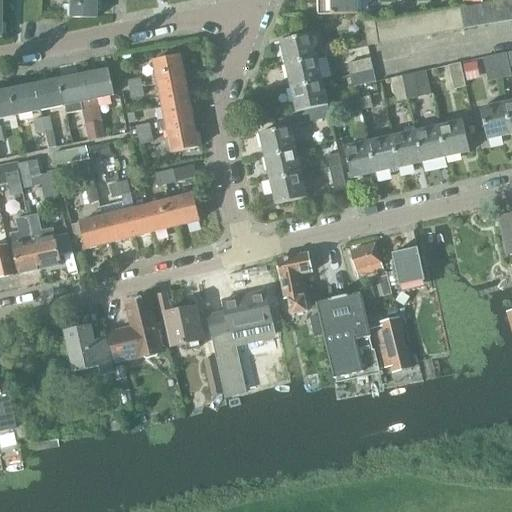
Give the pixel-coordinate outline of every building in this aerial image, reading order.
[(97,0),(66,0),(66,1),(71,1),(70,18),(97,18),(97,0)] [(317,0),(318,15),(358,14),(357,0),(317,0)] [(511,0),(507,0),(502,1),(506,22),(511,20),(511,0)] [(502,1),(492,3),(495,24),(506,22),(502,1)] [(492,3),(481,5),(485,25),(495,24),(492,3)] [(481,5),(471,7),(474,27),(485,25),(481,5)] [(471,7),(460,9),(464,29),(474,27),(471,7)] [(460,9),(449,10),(453,31),(464,29),(460,9)] [(449,10),(439,12),(442,33),(453,31),(449,10)] [(439,12),(428,14),(432,35),(442,33),(439,12)] [(428,14),(418,16),(421,37),(432,35),(428,14)] [(418,16),(407,18),(411,39),(421,37),(418,16)] [(407,18),(396,20),(400,41),(411,39),(407,18)] [(396,20),(386,22),(389,42),(400,41),(396,20)] [(363,23),(367,46),(378,44),(374,21),(363,23)] [(389,42),(386,22),(375,24),(378,44),(389,42)] [(280,41),(285,65),(317,58),(311,34),(280,41)] [(506,53),(493,56),(498,79),(511,77),(506,53)] [(153,61),(157,84),(185,79),(180,56),(153,61)] [(498,79),(493,56),(482,59),(487,82),(498,79)] [(285,65),(291,89),(322,82),(317,58),(285,65)] [(346,64),(349,76),(373,71),(370,59),(346,64)] [(465,87),(460,64),(448,66),(454,90),(465,87)] [(109,70),(84,75),(89,101),(114,96),(109,70)] [(373,71),(349,76),(352,88),(376,82),(373,71)] [(426,71),(414,74),(419,97),(431,95),(426,71)] [(414,74),(403,76),(408,100),(419,97),(414,74)] [(59,80),(65,106),(66,114),(82,111),(91,110),(89,101),(84,75),(59,80)] [(408,100),(403,76),(391,79),(396,103),(408,100)] [(128,81),(129,90),(142,87),(140,79),(128,81)] [(157,84),(162,107),(189,102),(185,79),(157,84)] [(59,80),(35,85),(40,111),(65,106),(59,80)] [(322,82),(291,89),(296,112),(327,105),(322,82)] [(35,85),(10,90),(15,116),(40,111),(35,85)] [(142,87),(129,90),(131,99),(143,96),(142,87)] [(10,90),(0,91),(0,119),(15,116),(10,90)] [(370,96),(359,99),(361,111),(372,108),(370,96)] [(361,111),(359,99),(346,101),(349,113),(361,111)] [(159,132),(167,130),(194,125),(189,102),(162,107),(165,121),(157,123),(159,132)] [(511,135),(504,104),(480,109),(487,140),(511,135)] [(327,105),(296,112),(299,124),(330,117),(327,105)] [(91,110),(97,139),(105,137),(99,108),(91,110)] [(97,139),(91,110),(82,111),(88,141),(97,139)] [(42,118),(44,132),(47,149),(56,148),(50,116),(42,118)] [(34,134),(44,132),(42,118),(32,120),(34,134)] [(463,121),(439,127),(446,158),(470,153),(463,121)] [(132,139),(139,138),(139,136),(151,133),(149,125),(130,128),(132,139)] [(194,125),(167,130),(171,154),(198,148),(194,125)] [(259,134),(265,158),(296,151),(291,127),(259,134)] [(439,127),(415,132),(422,163),(446,158),(439,127)] [(415,132),(392,137),(399,168),(422,163),(415,132)] [(139,136),(139,138),(140,144),(152,142),(151,133),(139,136)] [(392,137),(368,142),(375,174),(399,168),(392,137)] [(375,174),(368,142),(344,148),(351,179),(375,174)] [(53,153),(56,166),(88,160),(86,147),(53,153)] [(265,158),(270,181),(301,175),(296,151),(265,158)] [(326,157),(329,168),(341,165),(338,154),(326,157)] [(36,160),(18,164),(23,188),(41,184),(39,173),(46,172),(43,159),(36,160)] [(172,171),(163,173),(166,185),(196,177),(193,165),(172,171)] [(341,165),(329,168),(334,192),(346,189),(341,165)] [(6,173),(11,197),(23,194),(18,171),(6,173)] [(166,185),(163,173),(155,175),(158,187),(166,185)] [(301,175),(270,181),(275,205),(307,198),(301,175)] [(121,196),(125,212),(131,239),(154,233),(147,206),(135,209),(127,181),(117,183),(121,196)] [(112,199),(121,196),(117,183),(109,185),(112,199)] [(81,192),(84,205),(100,201),(96,188),(81,192)] [(170,200),(177,227),(200,221),(193,194),(170,200)] [(147,206),(154,233),(177,227),(170,200),(147,206)] [(125,212),(102,218),(109,244),(131,239),(125,212)] [(511,214),(498,217),(507,256),(511,254),(511,214)] [(34,241),(33,241),(40,270),(61,266),(55,237),(43,239),(37,215),(28,217),(34,241)] [(40,270),(33,241),(32,242),(27,217),(16,220),(18,232),(10,234),(18,275),(40,270)] [(109,244),(102,218),(79,223),(86,250),(109,244)] [(349,252),(357,278),(383,270),(375,244),(349,252)] [(0,278),(13,276),(7,246),(0,247),(0,278)] [(417,248),(392,254),(398,280),(423,274),(417,248)] [(448,250),(454,274),(460,272),(454,249),(448,250)] [(284,300),(288,299),(291,315),(306,312),(299,275),(312,273),(308,253),(276,259),(284,300)] [(378,276),(382,290),(391,288),(387,274),(378,276)] [(501,284),(499,278),(476,284),(477,290),(501,284)] [(230,333),(233,332),(235,342),(239,343),(274,336),(265,292),(222,301),(225,313),(207,317),(213,343),(232,339),(230,333)] [(316,304),(334,379),(378,369),(374,351),(372,351),(368,338),(370,337),(359,293),(316,304)] [(156,323),(154,324),(148,301),(127,307),(133,329),(108,335),(115,363),(140,357),(140,358),(142,357),(145,359),(156,356),(158,353),(160,353),(160,352),(162,351),(156,323)] [(195,307),(165,314),(172,348),(185,345),(187,351),(199,348),(198,342),(202,341),(195,307)] [(318,316),(309,319),(314,338),(322,336),(318,316)] [(380,323),(393,373),(411,369),(398,319),(380,323)] [(382,343),(377,323),(369,326),(375,352),(383,350),(382,343)] [(91,326),(65,332),(74,373),(99,367),(101,377),(113,374),(105,339),(94,341),(91,326)] [(216,345),(220,362),(233,359),(229,341),(216,345)] [(202,362),(210,397),(224,394),(216,359),(202,362)] [(0,432),(15,430),(7,392),(0,394),(0,392),(0,432)]
